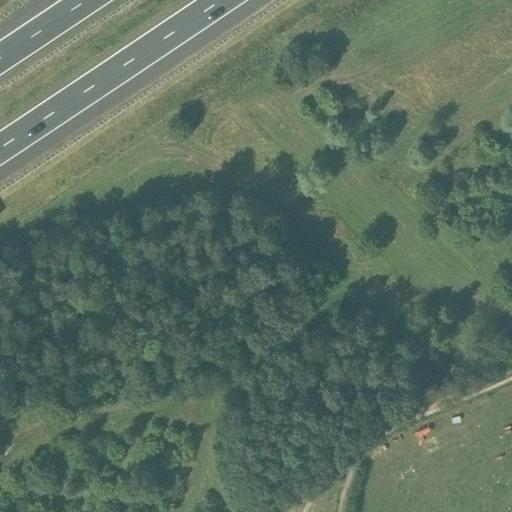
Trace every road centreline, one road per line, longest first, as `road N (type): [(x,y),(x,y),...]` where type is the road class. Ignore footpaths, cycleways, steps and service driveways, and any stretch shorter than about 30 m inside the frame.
road 1 (motorway): [(0,159),(238,0)]
road 2 (track): [(374,439),(511,375)]
